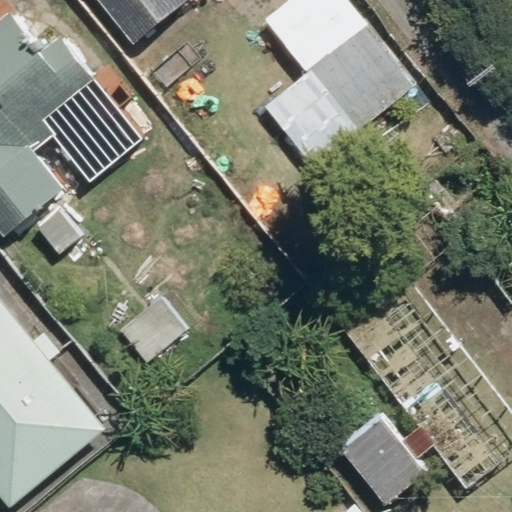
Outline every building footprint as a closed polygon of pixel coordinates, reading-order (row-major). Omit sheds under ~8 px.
[(110,0),(141,38),(186,0),(110,0)] [(52,40),(21,3),(0,19),(0,215),(12,231),(75,180),(45,142),(82,113),(71,100),(108,70),(71,25),(52,40)] [(370,15),(309,64),(363,130),(424,80),(370,15)] [(329,299),(473,484),(511,454),(511,396),(396,248),(329,299)] [(0,278),(0,479),(18,502),(116,423),(0,278)] [(147,360),(197,321),(173,291),(123,330),(147,360)]
